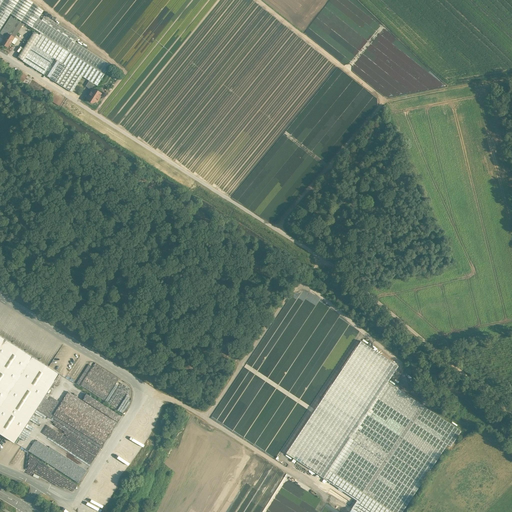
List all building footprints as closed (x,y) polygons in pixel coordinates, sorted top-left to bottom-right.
[(44,11),(30,0),(0,0),(0,7),(10,14),(33,28),(39,19),(44,11)] [(0,30),(10,14),(0,7),(0,30)] [(78,37),(44,16),(41,20),(75,42),(78,37)] [(11,17),(1,33),(6,36),(8,33),(16,20),(11,17)] [(39,19),(33,28),(35,30),(41,20),(39,19)] [(16,20),(8,33),(15,37),(23,24),(16,20)] [(75,42),(41,20),(35,30),(41,33),(105,74),(111,64),(75,42)] [(34,31),(18,57),(23,60),(40,35),(34,31)] [(15,37),(8,33),(6,36),(1,43),(8,48),(12,41),(14,42),(17,39),(15,37)] [(105,74),(41,33),(40,35),(23,60),(23,61),(44,75),(45,74),(50,77),(50,78),(72,92),(82,76),(97,86),(105,74)] [(94,84),(89,81),(86,86),(91,89),(94,84)] [(102,93),(93,88),(87,98),(90,100),(90,101),(92,103),(94,102),(95,100),(97,101),(102,93)] [(49,101),(59,106),(63,98),(52,93),(49,101)] [(336,273),(331,270),(328,276),(332,279),(336,273)] [(0,433),(15,443),(60,373),(0,335),(0,433)] [(79,400),(111,417),(107,426),(112,429),(120,414),(82,394),(79,400)] [(402,511),(447,444),(377,398),(324,478),(357,500),(352,508),(357,511),(402,511)] [(161,419),(163,417),(150,411),(149,413),(161,419)]
